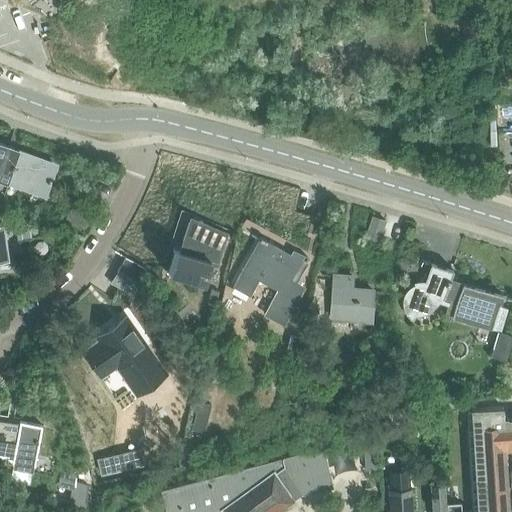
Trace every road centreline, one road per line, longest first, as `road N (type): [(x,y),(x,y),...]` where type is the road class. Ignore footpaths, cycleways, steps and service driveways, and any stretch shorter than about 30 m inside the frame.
road 1 (secondary): [(157,121),(511,225)]
road 2 (residential): [(157,121),(113,235),(79,282),(0,334)]
road 3 (secondary): [(0,89),(82,120),(157,121)]
